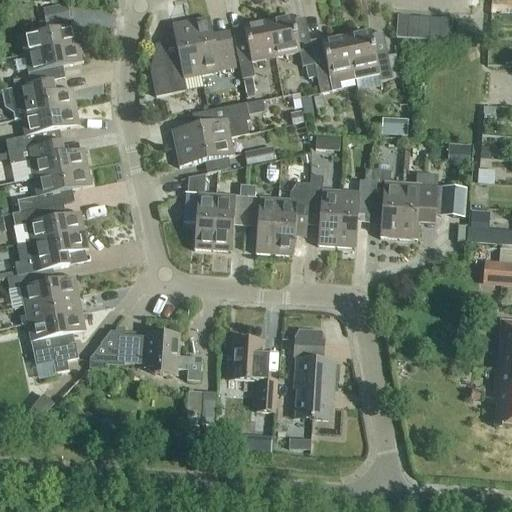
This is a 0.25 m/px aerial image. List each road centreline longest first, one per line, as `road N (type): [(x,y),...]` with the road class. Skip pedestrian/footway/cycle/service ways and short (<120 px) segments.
road 1 (residential): [(147,0),(132,19),(125,101),(161,286),(354,298),(396,500)]
road 2 (residential): [(0,467),(396,500)]
